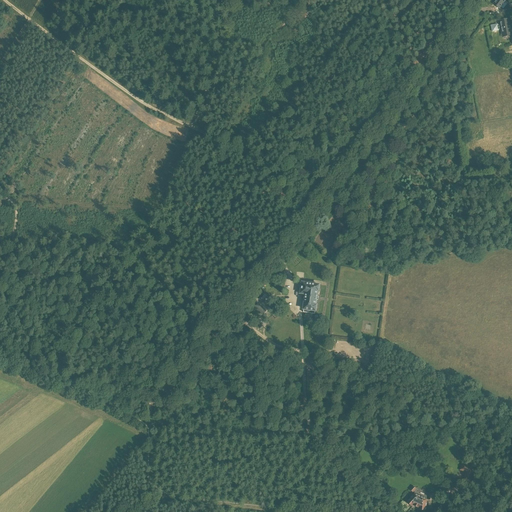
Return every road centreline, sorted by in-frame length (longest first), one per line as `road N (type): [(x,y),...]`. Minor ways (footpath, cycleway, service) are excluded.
road 1 (unknown): [(0,194),(12,199),(17,254),(163,363),(157,484),(131,511)]
road 2 (track): [(0,350),(148,420),(159,498),(307,511)]
road 3 (track): [(320,441),(213,333),(300,223)]
road 4 (track): [(300,223),(476,0)]
road 5 (track): [(194,126),(147,107),(3,0)]
road 6 (track): [(300,223),(266,176),(194,126)]
